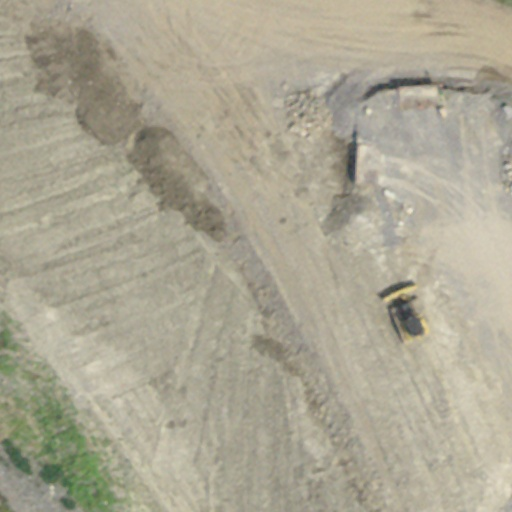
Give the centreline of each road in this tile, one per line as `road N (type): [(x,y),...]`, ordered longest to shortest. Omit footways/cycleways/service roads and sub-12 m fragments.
road 1 (track): [(98,511),(172,464),(354,319),(494,235)]
road 2 (track): [(401,511),(462,291),(494,235),(511,222)]
